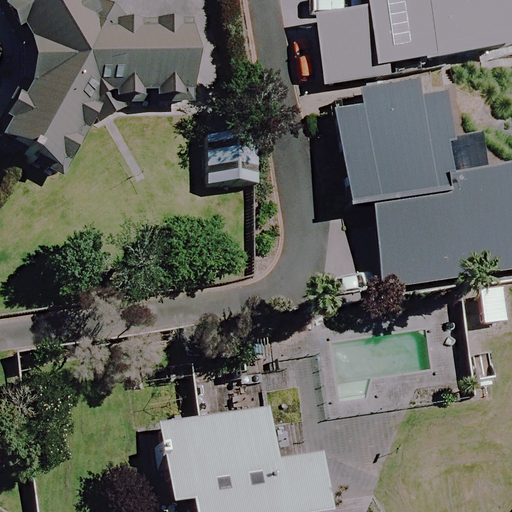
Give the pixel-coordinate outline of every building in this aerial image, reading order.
[(0,114),(0,134),(63,168),(98,103),(190,106),(192,30),(116,28),(101,0),(0,0),(0,14),(26,66),(0,114)] [(358,75),(502,56),(494,0),(348,0),(351,21),(298,28),(306,93),(359,87),(358,75)] [(511,172),(434,185),(419,90),(314,106),(331,218),(354,214),(368,300),(511,276),(511,172)] [(249,136),(199,135),(197,190),(248,191),(249,136)] [(493,289),(464,294),(470,337),(499,333),(493,289)] [(265,469),(257,414),(142,431),(155,511),(177,509),(177,511),(315,511),(308,463),(265,469)]
